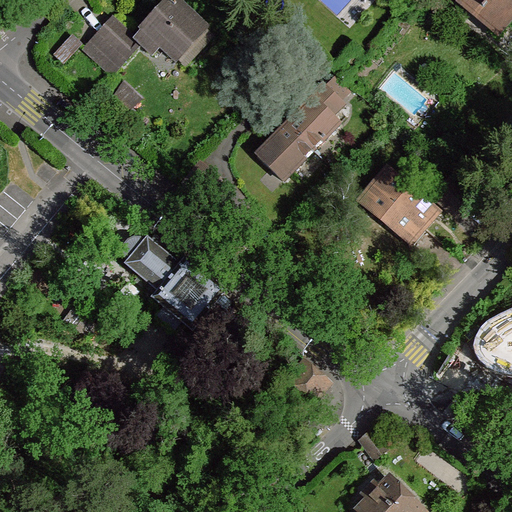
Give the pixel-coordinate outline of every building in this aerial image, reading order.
[(511,0),(471,0),(502,26),(511,14),(511,13),(511,0)] [(174,5),(142,40),(155,52),(162,44),(187,66),(212,40),(174,5)] [(137,49),(112,25),(98,40),(124,64),(137,49)] [(83,47),(73,37),(55,56),(65,65),(83,47)] [(335,78),(327,87),(343,103),(352,94),(345,87),(335,78)] [(315,100),(333,118),(346,106),(343,103),(327,87),(324,85),(311,98),(314,101),(315,100)] [(140,100),(126,87),(115,101),(127,112),(140,100)] [(289,126),(315,152),(341,126),(333,118),(315,100),(314,101),(289,126)] [(315,152),(289,126),(259,157),(284,182),(315,152)] [(224,181),(201,164),(192,174),(214,192),(224,181)] [(389,171),(362,203),(412,245),(433,220),(424,213),(430,206),(389,171)] [(214,192),(192,174),(183,186),(208,206),(217,195),(214,192)] [(453,179),(435,200),(456,217),(473,196),(453,179)] [(178,253),(158,236),(152,244),(149,241),(146,244),(142,241),(136,241),(130,244),(126,248),(125,254),(127,259),(131,263),(128,267),(161,294),(155,301),(194,333),(196,331),(204,339),(211,330),(220,337),(235,320),(227,312),(234,303),(176,255),(178,253)] [(484,363),(498,371),(511,373),(511,319),(499,326),(486,335),(481,342),(479,350),(480,356),(484,363)] [(332,385),(305,362),(289,381),(316,404),(332,385)] [(388,452),(374,433),(363,442),(366,446),(377,460),(388,452)] [(256,482),(265,473),(259,466),(249,476),(256,482)] [(421,511),(391,481),(360,511),(421,511)]
